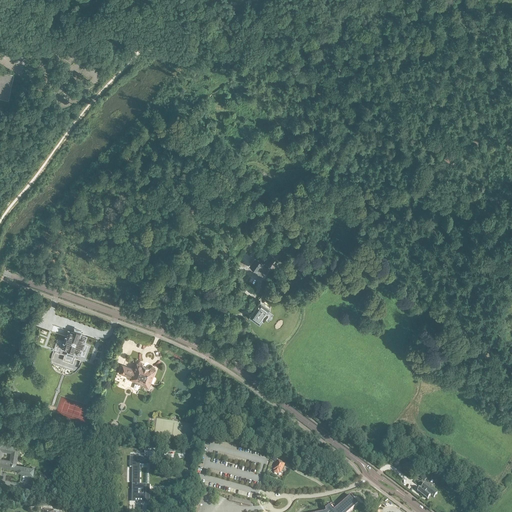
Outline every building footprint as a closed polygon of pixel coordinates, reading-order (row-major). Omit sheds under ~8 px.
[(0,98),(8,101),(10,94),(12,82),(14,75),(0,71),(0,98)] [(231,106),(218,90),(213,95),(226,111),(231,106)] [(216,121),(208,120),(206,129),(214,130),(216,121)] [(258,268),(265,273),(271,263),(276,256),(271,252),(268,256),(270,257),(267,261),(258,254),(250,264),(257,269),(258,268)] [(267,302),(267,300),(265,299),(263,302),(261,300),(261,299),(260,298),(258,301),(259,302),(250,315),(260,322),(263,318),(268,312),(267,311),(270,307),(266,304),(267,302)] [(91,345),(85,343),(85,342),(87,336),(81,334),(75,332),(68,330),(66,336),(64,342),(57,339),(53,350),(53,351),(65,355),(63,360),(73,363),(75,358),(85,361),(91,345)] [(156,370),(155,368),(151,366),(149,367),(148,369),(146,367),(143,366),(143,365),(142,363),(139,361),(136,362),(133,370),(122,365),(118,374),(130,378),(129,380),(149,388),(156,370)] [(85,401),(94,404),(96,397),(93,396),(93,395),(89,394),(88,396),(87,396),(85,401)] [(0,465),(1,466),(1,468),(16,470),(16,473),(26,475),(33,476),(34,468),(16,465),(17,458),(19,447),(4,444),(4,441),(0,440),(0,465)] [(144,465),(144,457),(130,457),(130,467),(132,467),(132,499),(144,499),(144,503),(150,503),(150,490),(146,489),(146,485),(140,485),(140,465),(144,465)] [(285,464),(278,460),(273,469),(275,470),(274,472),(278,474),(279,472),(280,473),(285,464)] [(427,499),(430,496),(433,498),(437,493),(425,483),(421,488),(420,488),(417,491),(427,499)] [(229,501),(250,506),(251,501),(230,496),(229,501)] [(348,511),(358,504),(360,505),(360,503),(358,503),(355,498),(353,499),(350,496),(338,507),(334,511),(331,507),(329,506),(325,509),(326,511),(325,511),(348,511)]
